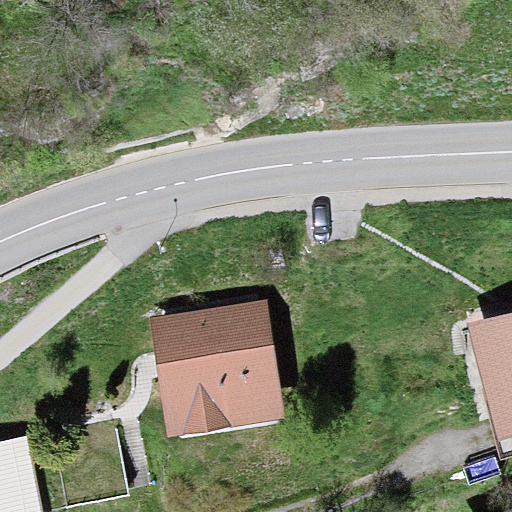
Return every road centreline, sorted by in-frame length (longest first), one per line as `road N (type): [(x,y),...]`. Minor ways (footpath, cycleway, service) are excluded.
road 1 (tertiary): [(511,155),(349,162),(188,182),(26,233),(0,249)]
road 2 (track): [(471,436),(283,511)]
